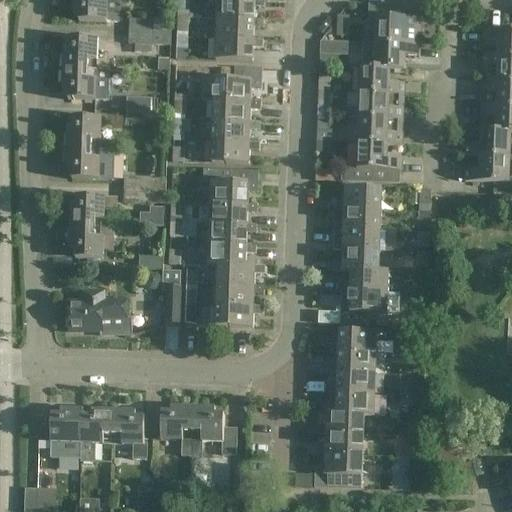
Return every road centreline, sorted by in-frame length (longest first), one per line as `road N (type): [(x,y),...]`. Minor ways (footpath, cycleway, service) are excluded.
road 1 (residential): [(334,0),(312,14),(302,42),(294,336),(275,362)]
road 2 (residential): [(38,366),(30,0)]
road 3 (residential): [(275,362),(240,375),(38,366)]
road 4 (residential): [(438,203),(438,98),(452,60),(455,0)]
road 5 (residential): [(290,495),(286,385),(275,362)]
